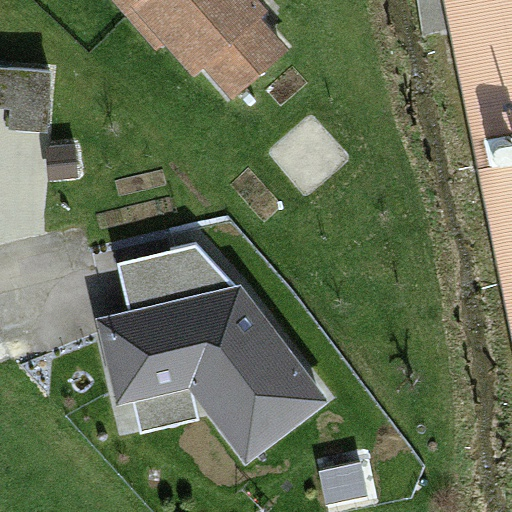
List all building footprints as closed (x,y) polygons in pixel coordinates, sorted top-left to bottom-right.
[(111,0),(156,51),(163,45),(192,78),(203,70),(230,101),(289,51),(260,18),(267,12),(257,0),(111,0)] [(511,0),(438,0),(511,368),(511,0)] [(0,74),(0,108),(7,109),(6,123),(38,125),(40,76),(0,74)] [(66,150),(42,151),(43,177),(67,176),(66,150)] [(128,311),(94,319),(115,405),(132,402),(139,432),(196,420),(190,392),(246,464),(329,403),(240,286),(233,287),(195,245),(117,263),(128,311)]
